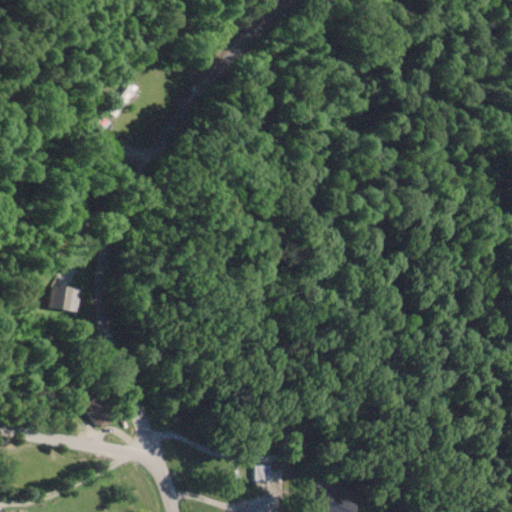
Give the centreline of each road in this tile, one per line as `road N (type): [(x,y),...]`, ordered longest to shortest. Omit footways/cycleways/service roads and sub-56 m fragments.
road 1 (residential): [(151,453),(108,334),(106,254),(153,152),(245,40),(293,0)]
road 2 (residential): [(172,511),(151,453),(0,427)]
